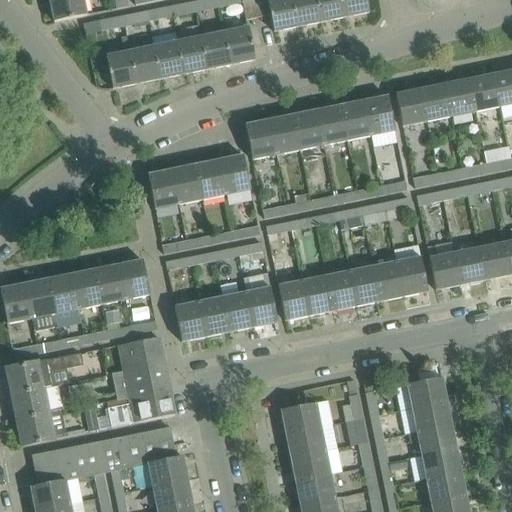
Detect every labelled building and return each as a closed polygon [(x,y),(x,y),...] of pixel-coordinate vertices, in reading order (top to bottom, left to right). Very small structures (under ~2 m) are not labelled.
[(48,0),(53,23),(86,17),(82,0),(48,0)] [(125,0),(114,0),(117,10),(127,8),(125,0)] [(195,13),(219,8),(216,0),(208,0),(193,3),(195,13)] [(245,21),(258,19),(253,0),(216,0),(219,8),(242,3),(245,21)] [(297,28),(291,0),(271,0),(267,1),(266,0),(253,0),(258,19),(270,16),(273,33),(297,28)] [(291,0),(297,28),(321,24),(316,0),(291,0)] [(316,0),(321,24),(344,19),(340,0),(316,0)] [(340,0),(344,19),(369,14),(365,0),(340,0)] [(171,18),(195,13),(193,3),(169,8),(171,18)] [(148,22),(171,18),(169,8),(146,13),(148,22)] [(124,27),(148,22),(146,13),(122,17),(124,27)] [(100,32),(124,27),(122,17),(98,22),(100,32)] [(254,61),(252,50),(248,29),(224,34),(230,66),(254,61)] [(207,71),(230,66),(224,34),(200,38),(207,71)] [(183,76),(207,71),(200,38),(177,43),(183,76)] [(160,81),(183,76),(177,43),(153,48),(160,81)] [(136,85),(160,81),(153,48),(129,53),(136,85)] [(112,90),(136,85),(129,53),(105,58),(112,90)] [(500,111),(511,108),(511,72),(493,76),(500,111)] [(476,115),(500,111),(493,76),(469,81),(476,115)] [(451,120),(476,115),(469,81),(444,86),(451,120)] [(427,125),(451,120),(444,86),(420,91),(427,125)] [(402,130),(427,125),(420,91),(395,96),(402,130)] [(395,134),(391,117),(387,98),(363,103),(370,139),(395,134)] [(347,144),(370,139),(363,103),(339,107),(347,144)] [(323,149),(347,144),(339,107),(316,112),(323,149)] [(300,153),(323,149),(316,112),(292,117),(300,153)] [(276,158),(300,153),(292,117),(269,122),(276,158)] [(252,163),(276,158),(269,122),(244,127),(252,163)] [(218,162),(225,197),(250,192),(243,157),(218,162)] [(488,175),(511,170),(511,168),(510,160),(486,165),(488,175)] [(202,201),(225,197),(218,162),(195,167),(202,201)] [(464,180),(488,175),(486,165),(462,170),(464,180)] [(178,206),(202,201),(195,167),(171,171),(178,206)] [(440,185),(464,180),(462,170),(437,175),(440,185)] [(154,211),(178,206),(171,171),(147,176),(154,211)] [(414,191),(440,185),(437,175),(412,181),(414,191)] [(511,177),(489,183),(491,193),(502,191),(503,196),(511,194),(511,177)] [(382,197),(406,192),(404,183),(380,187),(382,197)] [(467,198),(491,193),(489,183),(465,188),(468,206),(469,205),(467,198)] [(358,202),(382,197),(380,187),(357,192),(358,202)] [(455,208),(468,206),(465,188),(441,192),(443,203),(453,201),(455,208)] [(335,207),(358,202),(357,192),(333,197),(335,207)] [(418,208),(443,203),(441,192),(416,197),(418,208)] [(311,211),(309,202),(307,195),(293,197),(295,205),(286,207),(288,216),(311,211)] [(311,211),(335,207),(333,197),(309,202),(311,211)] [(411,218),(409,208),(408,199),(384,204),(387,223),(411,218)] [(364,227),(387,223),(384,204),(360,209),(364,227)] [(264,221),(288,216),(286,207),(262,212),(264,221)] [(365,234),(364,227),(360,209),(336,213),(338,222),(339,222),(340,232),(349,230),(350,237),(365,234)] [(315,227),(338,222),(336,213),(313,218),(315,227)] [(291,231),(315,227),(313,218),(289,223),(291,231)] [(267,236),(291,231),(289,223),(265,228),(267,236)] [(233,233),(235,241),(259,236),(257,228),(233,233)] [(211,246),(235,241),(233,233),(209,238),(211,246)] [(188,251),(211,246),(209,238),(186,243),(188,251)] [(163,256),(188,251),(186,243),(161,248),(163,256)] [(251,265),(249,255),(262,252),(260,244),(236,249),(239,265),(240,265),(240,267),(251,265)] [(280,244),(269,246),(272,263),(283,261),(280,244)] [(508,277),(511,276),(511,245),(502,247),(508,277)] [(484,282),(508,277),(502,247),(478,252),(484,282)] [(231,267),(239,265),(236,249),(212,254),(214,262),(229,259),(231,267)] [(460,287),(484,282),(478,252),(454,257),(460,287)] [(214,262),(212,254),(189,259),(190,267),(208,263),(211,282),(217,280),(216,274),(215,275),(213,267),(215,267),(214,262)] [(435,292),(460,287),(454,257),(429,262),(435,292)] [(166,271),(190,267),(189,259),(165,264),(166,271)] [(427,293),(423,274),(420,261),(396,266),(403,298),(427,293)] [(125,301),(149,296),(142,262),(118,267),(125,301)] [(379,303),(403,298),(396,266),(372,271),(379,303)] [(101,306),(125,301),(118,267),(94,271),(101,306)] [(78,311),(101,306),(94,271),(71,276),(78,311)] [(356,308),(379,303),(372,271),(349,275),(356,308)] [(332,313),(356,308),(349,275),(325,280),(332,313)] [(54,316),(78,311),(71,276),(47,281),(54,316)] [(308,317),(332,313),(325,280),(302,285),(308,317)] [(30,320),(54,316),(47,281),(23,286),(30,320)] [(284,322),(308,317),(302,285),(278,290),(284,322)] [(0,294),(6,325),(30,320),(23,286),(0,290),(0,294)] [(252,329),(276,324),(269,289),(245,294),(252,329)] [(229,334),(252,329),(245,294),(222,299),(229,334)] [(205,338),(229,334),(222,299),(198,304),(205,338)] [(181,343),(205,338),(198,304),(174,309),(181,343)] [(132,336),(156,331),(155,324),(130,329),(132,336)] [(108,341),(132,336),(130,329),(107,333),(108,341)] [(85,346),(108,341),(107,333),(83,338),(85,346)] [(61,351),(85,346),(83,338),(59,343),(61,351)] [(127,390),(166,382),(158,339),(118,347),(127,390)] [(37,355),(61,351),(59,343),(36,348),(37,355)] [(13,360),(37,355),(36,348),(12,352),(13,360)] [(107,350),(99,352),(102,365),(110,363),(107,350)] [(57,359),(60,371),(82,367),(80,355),(57,359)] [(49,388),(46,374),(60,371),(57,359),(6,370),(11,396),(49,388)] [(441,379),(406,386),(407,387),(411,410),(446,403),(441,379)] [(130,405),(170,397),(166,382),(127,390),(130,405)] [(16,421),(60,412),(60,411),(62,411),(57,386),(49,388),(11,396),(16,421)] [(369,419),(379,417),(374,393),(364,395),(369,419)] [(357,396),(347,398),(349,406),(352,422),(362,420),(357,396)] [(122,427),(133,424),(173,416),(170,397),(130,405),(129,405),(118,407),(106,410),(110,429),(122,427)] [(446,403),(411,410),(416,433),(451,427),(446,403)] [(88,433),(98,431),(93,405),(84,407),(88,433)] [(285,436),(320,429),(315,405),(280,412),(285,436)] [(53,441),(52,437),(64,435),(60,412),(16,421),(21,447),(53,441)] [(374,442),(383,440),(379,417),(369,419),(374,442)] [(362,420),(352,422),(357,445),(357,446),(366,444),(362,420)] [(416,433),(408,435),(410,443),(418,441),(421,458),(455,450),(451,427),(416,433)] [(102,474),(110,472),(118,470),(147,464),(175,459),(169,429),(32,457),(38,487),(75,479),(93,475),(102,474)] [(290,460),(325,452),(320,429),(285,436),(290,460)] [(383,440),(374,442),(379,466),(388,464),(383,440)] [(366,444),(357,446),(362,469),(371,468),(366,444)] [(455,450),(421,458),(426,481),(460,474),(455,450)] [(295,483),(329,476),(325,452),(290,460),(295,483)] [(187,482),(182,457),(175,459),(147,464),(152,489),(187,482)] [(393,488),(390,474),(412,470),(410,460),(388,464),(379,466),(384,489),(393,488)] [(371,468),(362,469),(367,493),(376,491),(371,468)] [(123,495),(118,470),(110,472),(115,496),(123,495)] [(107,498),(102,474),(93,475),(98,500),(107,498)] [(460,474),(426,481),(430,505),(465,498),(460,474)] [(299,507),(334,500),(329,476),(295,483),(299,507)] [(37,511),(79,503),(75,479),(38,487),(34,488),(30,488),(34,511),(37,511)] [(156,511),(158,511),(191,505),(187,482),(152,489),(156,511)] [(388,511),(393,511),(398,511),(393,488),(384,489),(388,511)] [(380,511),(376,491),(367,493),(370,511),(380,511)] [(131,511),(131,509),(126,510),(123,495),(115,496),(118,511),(131,511)] [(100,511),(109,511),(107,498),(98,500),(100,511)] [(467,511),(465,498),(430,505),(431,511),(467,511)] [(300,511),(336,511),(334,500),(299,507),(300,511)] [(83,511),(81,503),(79,503),(37,511),(83,511)]
